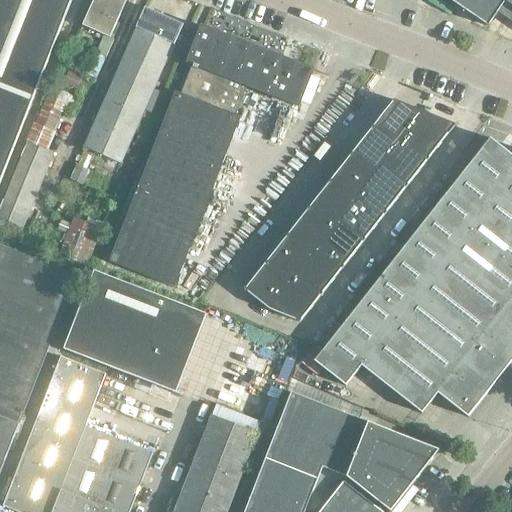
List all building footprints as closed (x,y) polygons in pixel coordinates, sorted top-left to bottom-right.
[(0,0),(0,84),(33,98),(71,0),(0,0)] [(93,0),(81,26),(109,39),(125,0),(93,0)] [(449,0),(488,26),(504,1),(505,0),(449,0)] [(133,31),(134,31),(171,47),(172,47),(181,27),(146,11),(143,10),(133,31)] [(186,64),(192,66),(246,87),(299,107),(313,69),(298,64),(282,57),(203,28),(200,26),(186,64)] [(119,165),(171,47),(134,31),(93,124),(82,149),(119,165)] [(192,66),(181,95),(235,116),(246,87),(192,66)] [(0,182),(33,98),(0,84),(0,182)] [(31,134),(50,142),(62,116),(71,95),(53,87),(31,134)] [(240,118),(235,116),(181,95),(175,93),(110,263),(175,288),(240,118)] [(393,102),(246,290),(270,310),(300,323),(455,127),(456,128),(456,126),(393,101),(392,102),(393,102)] [(511,157),(489,140),(315,362),(345,386),(361,366),(422,414),(438,393),(469,418),(511,362),(511,157)] [(0,209),(0,219),(21,228),(24,229),(28,220),(55,154),(54,154),(56,149),(46,145),(44,150),(28,143),(0,209)] [(92,158),(83,154),(78,166),(87,169),(92,158)] [(97,227),(74,218),(59,256),(82,265),(85,256),(90,258),(99,236),(101,237),(103,230),(97,227)] [(0,235),(15,242),(21,228),(0,219),(0,235)] [(0,474),(77,276),(0,245),(0,474)] [(190,309),(94,272),(64,350),(176,394),(207,315),(190,309)] [(62,358),(4,508),(15,511),(51,511),(85,427),(86,427),(106,375),(62,358)] [(290,395),(265,458),(318,479),(323,465),(350,476),(371,426),(290,395)] [(210,416),(192,461),(238,479),(255,434),(212,417),(210,416)] [(371,426),(350,476),(352,476),(393,509),(439,452),(371,426)] [(85,427),(51,511),(130,511),(153,454),(86,427),(85,427)] [(304,511),(318,479),(265,458),(243,511),(304,511)] [(190,468),(175,506),(190,511),(225,511),(238,479),(192,461),(190,468)] [(386,511),(348,482),(324,511),(386,511)]
